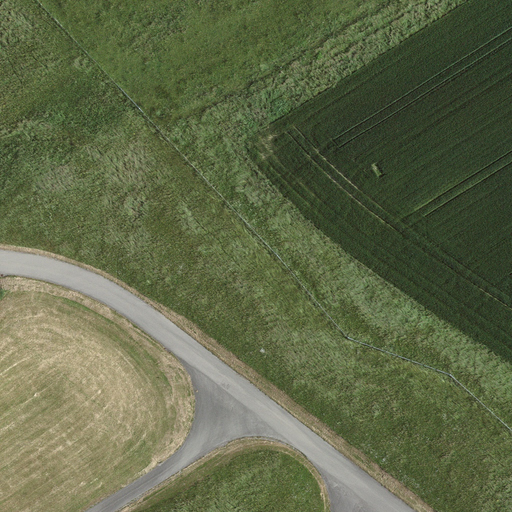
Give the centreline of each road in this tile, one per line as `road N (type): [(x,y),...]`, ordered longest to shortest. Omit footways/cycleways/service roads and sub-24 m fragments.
road 1 (unclassified): [(259,403),(96,283),(0,264)]
road 2 (unclassified): [(96,511),(259,403)]
road 3 (unclassified): [(397,511),(259,403)]
